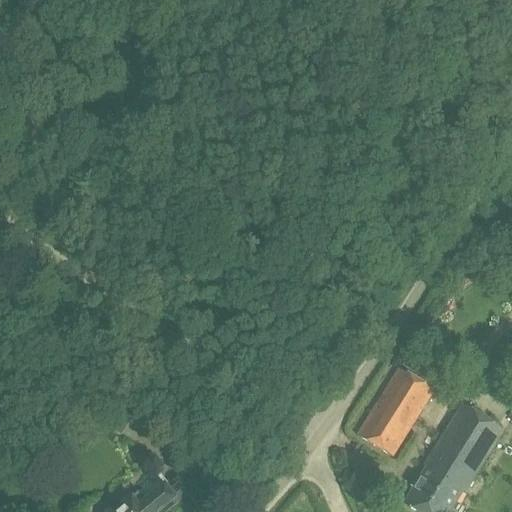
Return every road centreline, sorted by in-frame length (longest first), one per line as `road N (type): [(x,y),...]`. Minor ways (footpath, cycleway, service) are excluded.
road 1 (residential): [(337,409),(511,157)]
road 2 (unclassified): [(256,511),(337,409)]
